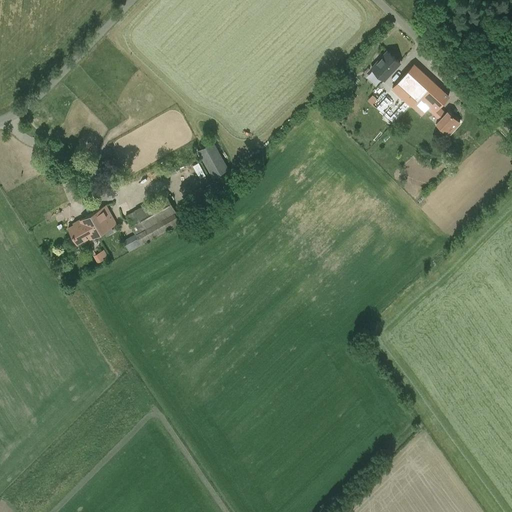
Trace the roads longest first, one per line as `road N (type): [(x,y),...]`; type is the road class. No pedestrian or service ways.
road 1 (unclassified): [(511,131),(376,0)]
road 2 (unclassified): [(132,0),(27,106),(0,120)]
